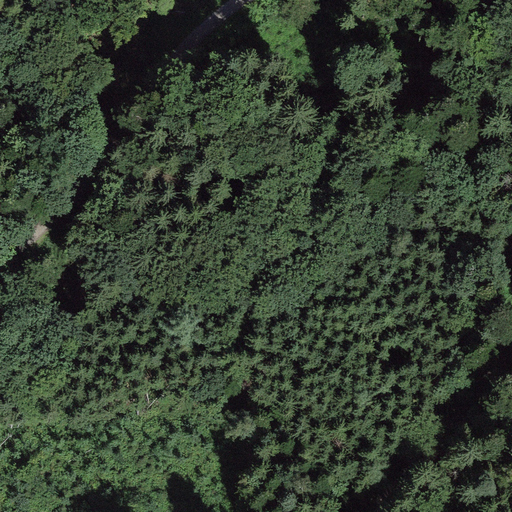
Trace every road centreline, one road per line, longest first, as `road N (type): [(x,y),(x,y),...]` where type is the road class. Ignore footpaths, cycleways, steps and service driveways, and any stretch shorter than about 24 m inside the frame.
road 1 (track): [(247,0),(196,38),(61,209),(0,261)]
road 2 (track): [(385,511),(511,321)]
